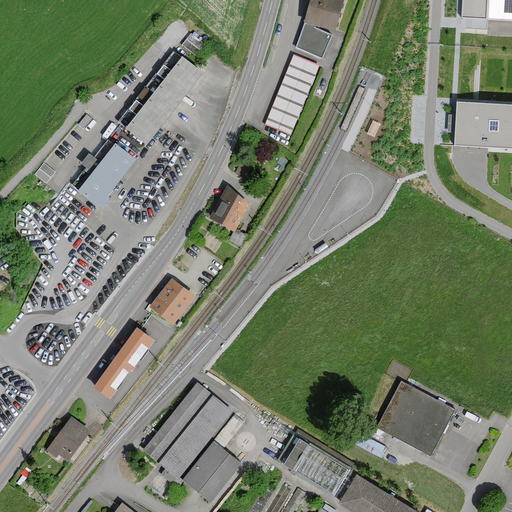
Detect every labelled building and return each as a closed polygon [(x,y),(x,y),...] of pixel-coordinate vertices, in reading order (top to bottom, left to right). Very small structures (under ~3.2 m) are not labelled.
[(305,0),(300,21),(335,30),(343,0),(305,0)] [(511,0),(466,0),(465,17),(511,19),(511,0)] [(329,39),(303,27),(292,50),(318,62),(329,39)] [(318,67),(292,57),(266,123),(292,133),(318,67)] [(115,129),(142,152),(200,80),(173,58),(115,129)] [(511,158),(511,112),(452,111),(451,157),(511,158)] [(99,201),(99,200),(127,163),(106,147),(68,196),(89,213),(90,211),(92,212),(94,211),(97,210),(98,208),(99,206),(100,203),(99,201)] [(35,173),(47,182),(56,171),(44,161),(35,173)] [(247,206),(222,191),(204,220),(228,236),(247,206)] [(189,299),(168,282),(144,311),(166,328),(189,299)] [(94,393),(114,405),(154,339),(135,328),(94,393)] [(230,414),(193,385),(138,453),(175,482),(230,414)] [(451,412),(398,385),(375,431),(427,458),(451,412)] [(42,452),(60,467),(86,435),(68,421),(42,452)] [(236,467),(209,445),(179,483),(206,504),(236,467)] [(288,473),(331,498),(348,470),(304,445),(288,473)] [(416,511),(356,476),(339,504),(351,511),(416,511)] [(332,511),(335,509),(323,503),(318,511),(332,511)]
